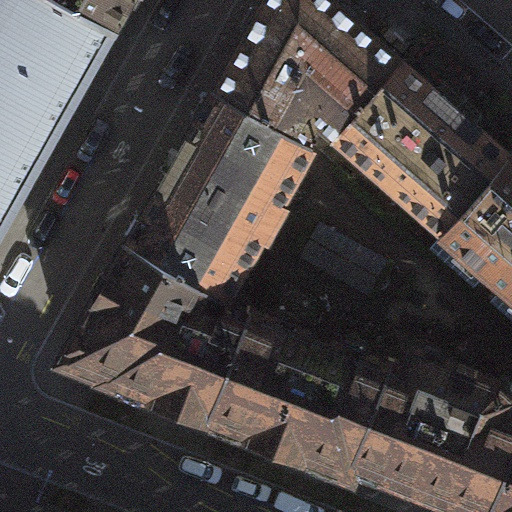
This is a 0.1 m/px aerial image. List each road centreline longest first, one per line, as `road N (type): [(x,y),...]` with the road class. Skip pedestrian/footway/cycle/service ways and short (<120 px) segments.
road 1 (residential): [(204,0),(0,373)]
road 2 (residential): [(0,416),(237,511)]
